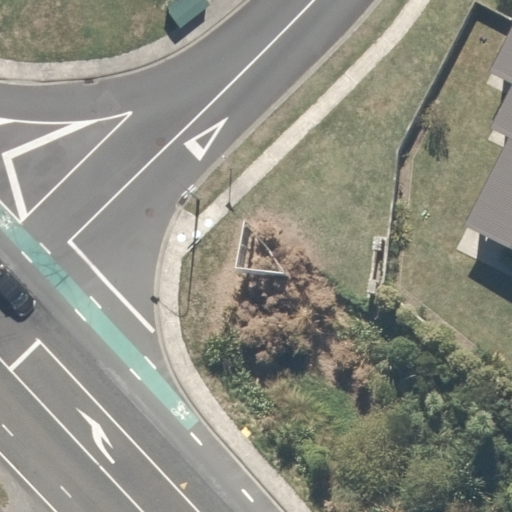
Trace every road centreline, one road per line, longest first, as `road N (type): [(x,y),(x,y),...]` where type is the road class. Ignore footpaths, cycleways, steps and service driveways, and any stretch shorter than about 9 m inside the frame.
road 1 (residential): [(233,82),(7,306)]
road 2 (secondary): [(7,306),(199,511)]
road 3 (secondary): [(0,97),(74,103),(233,82)]
